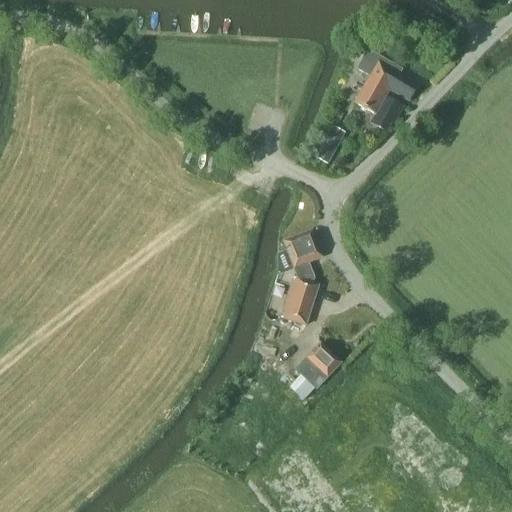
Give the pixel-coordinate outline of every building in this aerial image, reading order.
[(401,71),(368,51),(357,69),(369,77),(353,103),(373,115),(368,124),(385,134),(390,125),(392,126),(403,108),(386,97),(390,92),(409,103),(418,86),(399,75),(401,71)] [(346,134),(333,127),(315,158),(328,165),(346,134)] [(322,258),(311,232),(283,243),(287,251),(278,255),(278,277),(294,271),(296,277),(295,280),(293,280),(280,319),(305,327),(317,287),(311,285),(313,279),(307,264),(322,258)] [(262,336),(255,353),(276,362),(283,345),(262,336)] [(341,365),(319,344),(294,371),(316,392),(341,365)]
